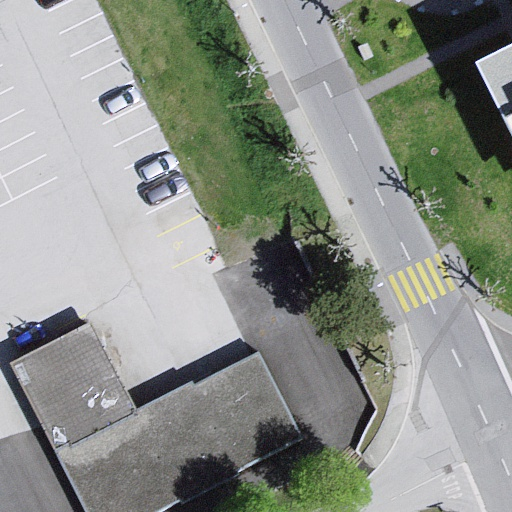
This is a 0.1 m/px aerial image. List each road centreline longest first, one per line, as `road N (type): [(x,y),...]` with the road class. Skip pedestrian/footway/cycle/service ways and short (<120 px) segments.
road 1 (residential): [(489,432),(282,0)]
road 2 (unclassified): [(369,511),(445,472),(489,432)]
